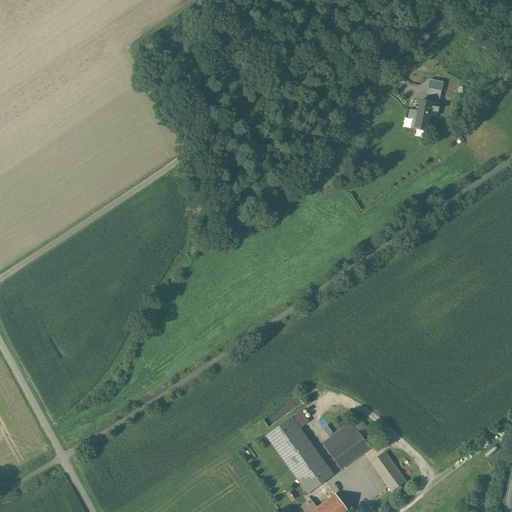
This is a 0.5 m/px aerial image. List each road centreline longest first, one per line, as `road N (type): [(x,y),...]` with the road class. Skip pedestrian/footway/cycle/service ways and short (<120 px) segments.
road 1 (unclassified): [(388,0),(165,169),(0,279)]
road 2 (unclassified): [(0,338),(93,511)]
